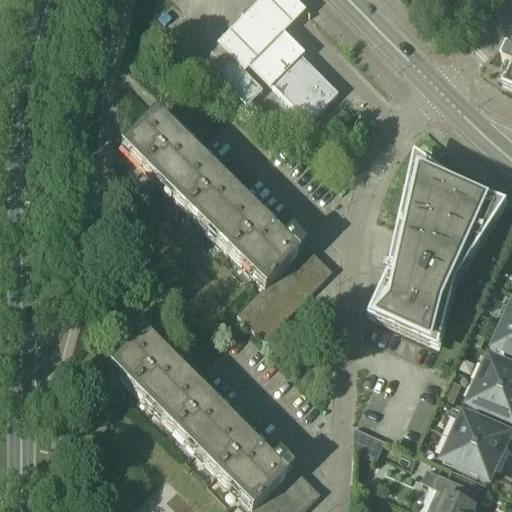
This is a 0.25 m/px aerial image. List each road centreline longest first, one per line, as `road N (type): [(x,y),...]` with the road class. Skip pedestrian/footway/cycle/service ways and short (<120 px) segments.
road 1 (tertiary): [(20,511),(21,131),(52,0)]
road 2 (residential): [(337,511),(359,202),(402,128),(440,92)]
road 3 (tertiary): [(440,92),(345,0)]
